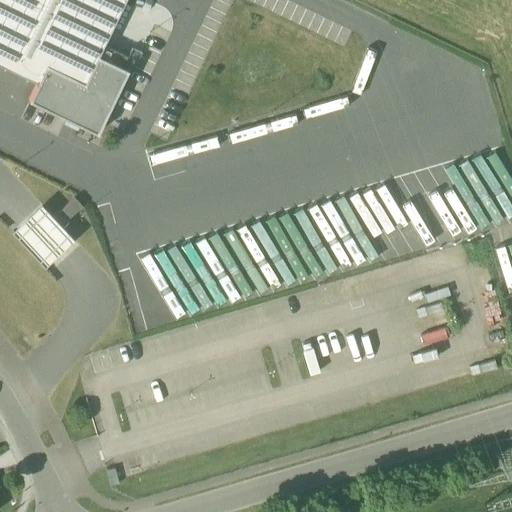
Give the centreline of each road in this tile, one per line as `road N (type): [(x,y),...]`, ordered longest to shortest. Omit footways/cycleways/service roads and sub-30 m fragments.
road 1 (unclassified): [(511,415),(181,511)]
road 2 (unclassified): [(0,395),(56,511)]
